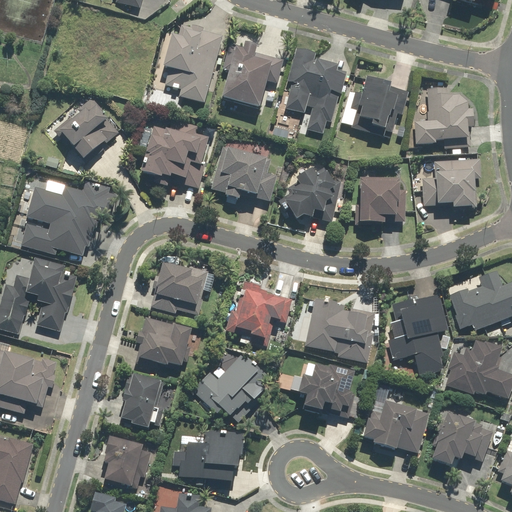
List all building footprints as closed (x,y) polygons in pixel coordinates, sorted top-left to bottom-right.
[(109,0),(112,1),(112,0),(115,0),(115,2),(140,9),(142,0),(109,0)] [(205,105),(223,38),(204,33),(205,30),(193,27),(192,30),(182,27),(179,39),(173,37),(164,70),(170,71),(166,87),(182,92),(180,98),(205,105)] [(222,71),(229,73),(222,99),(260,110),(268,85),(276,87),(284,62),(256,54),(258,48),(246,45),(244,49),(230,45),(222,71)] [(291,84),(293,85),(285,110),(309,117),(305,130),(322,135),(326,122),(331,123),(345,77),(337,74),(339,68),(311,60),(313,54),(301,50),(291,84)] [(352,127),(352,130),(385,139),(392,115),(395,116),(398,105),(406,107),(409,95),(391,90),(392,86),(368,80),(363,97),(350,93),(341,124),(352,127)] [(158,90),(146,87),(143,99),(156,101),(158,90)] [(428,123),(415,124),(416,148),(471,145),(470,130),(475,129),(474,111),(468,103),(460,96),(447,97),(447,90),(426,91),(428,123)] [(85,162),(107,142),(109,144),(120,134),(100,113),(103,111),(93,100),(79,113),(81,115),(74,122),(71,119),(55,133),(69,148),(71,146),(85,162)] [(282,134),(285,118),(280,117),(279,124),(274,123),(272,132),(282,134)] [(197,133),(172,126),(170,133),(154,128),(141,175),(199,192),(207,165),(204,164),(210,140),(196,136),(197,133)] [(259,199),(268,160),(221,149),(211,191),(227,195),(226,199),(240,202),(242,195),(259,199)] [(60,159),(47,157),(45,170),(58,172),(60,159)] [(481,161),(434,163),(435,179),(422,180),(424,209),(454,207),(454,210),(477,209),(475,180),(476,180),(482,180),(481,161)] [(313,171),(297,181),(298,184),(281,194),(284,199),(278,203),(285,214),(291,210),(298,222),(303,219),(314,220),(315,213),(325,215),(327,204),(334,200),(330,194),(338,189),(325,168),(315,175),(313,171)] [(400,179),(361,178),(360,208),(356,208),(356,227),(367,227),(367,226),(386,226),(386,219),(398,219),(398,206),(400,206),(401,185),(400,185),(400,179)] [(28,224),(21,247),(55,257),(57,251),(82,258),(86,246),(90,248),(99,216),(104,217),(113,190),(87,182),(83,193),(64,187),(62,196),(40,190),(39,194),(34,192),(27,219),(51,226),(49,231),(28,224)] [(0,330),(20,335),(24,317),(27,318),(30,302),(42,305),(37,326),(62,332),(66,314),(68,315),(76,284),(62,281),(63,277),(61,277),(64,267),(35,260),(30,280),(17,277),(14,288),(3,285),(0,299),(0,330)] [(208,273),(192,268),(191,272),(163,264),(151,308),(176,315),(177,311),(198,317),(202,301),(198,300),(201,291),(211,294),(215,277),(207,275),(208,273)] [(473,326),(475,332),(511,318),(511,283),(502,287),(497,271),(478,278),(482,287),(468,292),(467,290),(447,297),(459,331),(473,326)] [(259,287),(243,283),(236,311),(231,310),(229,318),(233,319),(230,333),(241,336),(239,343),(251,346),(252,344),(267,348),(270,338),(277,341),(282,323),(280,322),(286,298),(258,291),(259,287)] [(437,334),(448,331),(439,296),(414,302),(413,299),(391,305),(395,322),(389,323),(393,340),(387,342),(392,362),(413,357),(418,377),(442,371),(439,358),(443,357),(441,348),(446,350),(450,338),(437,334)] [(343,305),(315,300),(305,347),(334,353),(334,357),(367,363),(373,336),(370,335),(374,314),(350,309),(350,313),(342,312),(343,305)] [(182,367),(191,330),(147,319),(136,365),(160,371),(162,365),(168,367),(169,364),(182,367)] [(450,371),(445,386),(474,396),(475,393),(485,396),(486,394),(509,401),(511,392),(511,376),(498,372),(506,350),(485,343),(485,344),(475,341),(472,351),(466,349),(463,356),(453,352),(447,370),(450,371)] [(0,409),(24,416),(27,406),(38,408),(44,386),(54,388),(57,377),(54,376),(57,364),(41,359),(40,363),(8,355),(10,347),(0,344),(0,409)] [(208,376),(190,393),(214,417),(222,410),(230,418),(245,403),(248,406),(253,400),(254,401),(266,390),(260,383),(267,376),(249,358),(246,360),(242,356),(215,382),(208,376)] [(354,372),(316,363),(312,376),(304,374),(299,395),(307,396),(304,408),(323,413),(325,404),(332,406),(332,405),(349,409),(353,394),(349,393),(354,372)] [(374,370),(362,368),(360,381),(371,383),(374,370)] [(133,378),(129,376),(121,401),(126,402),(121,420),(132,423),(132,426),(148,430),(150,423),(155,424),(159,410),(154,408),(162,383),(134,375),(133,378)] [(404,390),(393,387),(390,397),(401,400),(404,390)] [(429,415),(384,402),(378,422),(368,419),(363,438),(374,441),(373,444),(397,451),(397,448),(418,454),(429,415)] [(494,431),(448,414),(431,459),(452,467),(455,459),(462,462),(463,457),(482,464),(494,431)] [(179,468),(178,477),(232,483),(234,468),(237,469),(241,436),(205,432),(204,447),(188,445),(187,453),(175,452),(173,467),(179,468)] [(132,487),(143,446),(109,437),(103,463),(108,464),(104,480),(132,487)] [(0,502),(16,507),(22,485),(24,485),(34,447),(9,440),(8,442),(0,439),(0,502)] [(503,476),(500,482),(511,486),(509,495),(511,496),(511,453),(506,451),(497,473),(503,476)] [(117,498),(95,493),(90,511),(124,511),(126,506),(115,503),(117,498)] [(200,497),(179,494),(176,510),(163,509),(162,511),(211,511),(211,510),(199,509),(200,497)]
